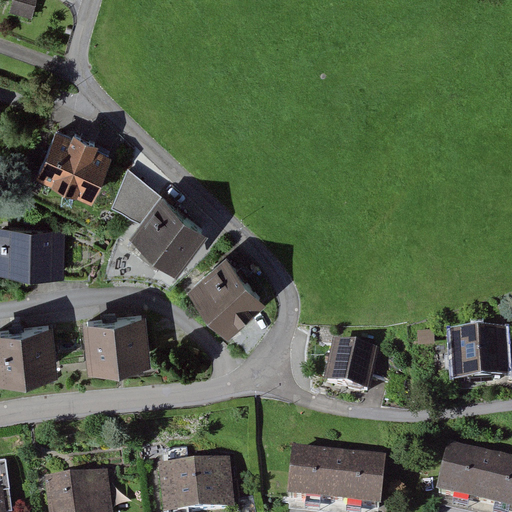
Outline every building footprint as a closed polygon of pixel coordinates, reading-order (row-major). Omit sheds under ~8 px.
[(40,0),(14,0),(12,11),(37,17),(40,0)] [(72,131),(56,124),(35,169),(92,195),(112,149),(97,142),(99,136),(75,125),(72,131)] [(138,216),(159,190),(128,165),(111,205),(138,216)] [(208,226),(161,188),(159,190),(138,216),(130,227),(177,264),(208,226)] [(66,227),(0,224),(0,270),(65,272),(66,227)] [(226,248),(188,280),(227,326),(265,293),(226,248)] [(146,308),(83,315),(88,362),(151,355),(146,308)] [(53,317),(0,323),(0,371),(58,365),(53,317)] [(511,331),(463,334),(466,391),(511,388),(511,331)] [(387,354),(340,340),(327,386),(374,399),(387,354)] [(511,511),(511,459),(460,450),(449,504),(495,511),(511,511)] [(394,511),(400,465),(300,453),(293,508),(332,511),(394,511)] [(241,511),(234,460),(167,470),(172,511),(241,511)] [(0,511),(13,511),(11,495),(16,494),(11,464),(0,465),(0,511)] [(117,511),(111,474),(52,483),(56,511),(117,511)]
